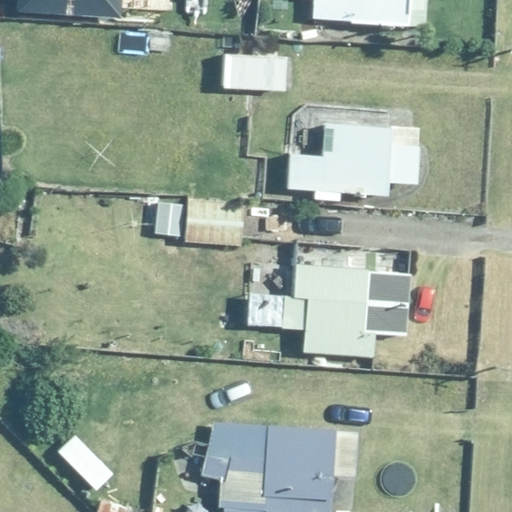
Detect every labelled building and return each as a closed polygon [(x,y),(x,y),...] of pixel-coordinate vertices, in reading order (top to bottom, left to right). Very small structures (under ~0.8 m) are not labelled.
[(308,0),(308,6),(344,7),(343,21),(421,23),(421,0),(308,0)] [(284,51),(216,50),(215,88),(283,89),(284,51)] [(415,122),(288,117),(285,188),(309,189),(309,200),(338,201),(338,191),(385,193),(386,179),(412,180),(415,122)] [(239,198),(181,196),(180,243),(238,245),(239,198)] [(301,328),(301,353),(371,355),(372,335),(406,335),(407,270),(396,270),(396,251),(290,248),(289,280),(271,279),(270,298),(277,298),(276,327),(301,328)] [(352,426),(213,424),(212,439),(188,438),(187,457),(197,457),(196,480),(212,480),(212,506),(218,506),(217,511),(326,511),(327,474),(352,474),(352,426)]
